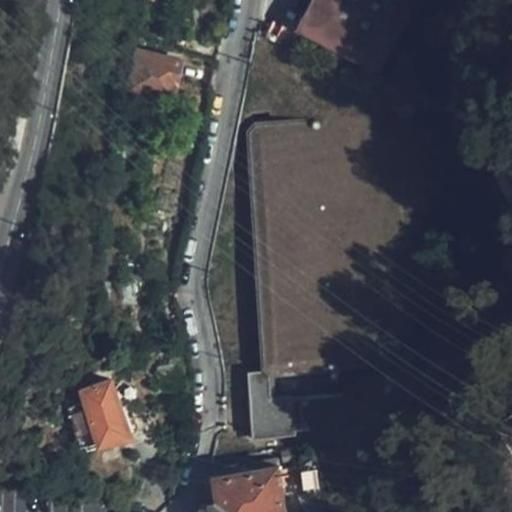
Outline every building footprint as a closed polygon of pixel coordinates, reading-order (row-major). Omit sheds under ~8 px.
[(312,0),(300,22),(315,30),(382,66),(416,0),(312,0)] [(315,30),(300,22),(293,36),(308,44),(315,30)] [(150,93),(172,97),(179,61),(136,53),(130,89),(150,93)] [(147,111),(168,115),(172,97),(150,93),(147,111)] [(342,365),(417,359),(396,114),(257,122),(247,133),(262,374),(249,375),(252,437),(289,435),(289,433),(299,431),(298,400),(343,397),(342,365)] [(126,302),(129,276),(110,274),(107,301),(126,302)] [(167,391),(160,361),(140,366),(147,396),(167,391)] [(133,432),(111,382),(79,396),(81,401),(66,408),(81,446),(133,432)] [(285,511),(278,466),(207,477),(211,503),(201,505),(202,511),(285,511)] [(96,501),(129,509),(133,491),(101,483),(96,501)]
